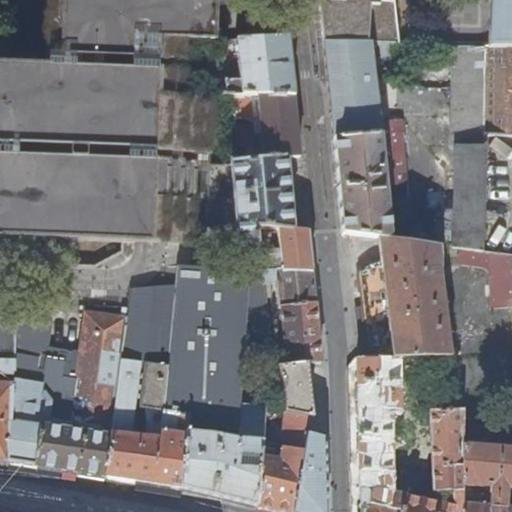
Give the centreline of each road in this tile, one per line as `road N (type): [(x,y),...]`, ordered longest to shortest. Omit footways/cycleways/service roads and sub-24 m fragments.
road 1 (unclassified): [(149,264),(171,254),(211,254),(213,171),(317,166)]
road 2 (residential): [(301,0),(317,166)]
road 3 (unclassified): [(0,255),(28,258),(56,275),(115,279),(149,264)]
